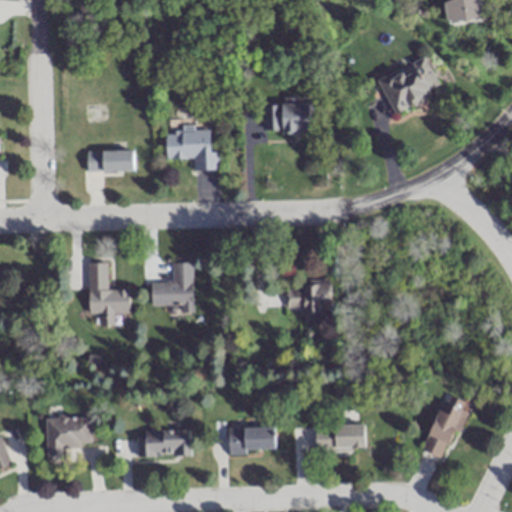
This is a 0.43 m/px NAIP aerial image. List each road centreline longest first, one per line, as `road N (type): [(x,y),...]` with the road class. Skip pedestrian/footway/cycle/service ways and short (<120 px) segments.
road 1 (residential): [(0,218),(375,203),(441,175),(511,105)]
road 2 (residential): [(448,511),(407,493),(38,503),(13,511)]
road 3 (residential): [(511,443),(508,253),(441,175)]
road 4 (residential): [(44,217),(39,0)]
